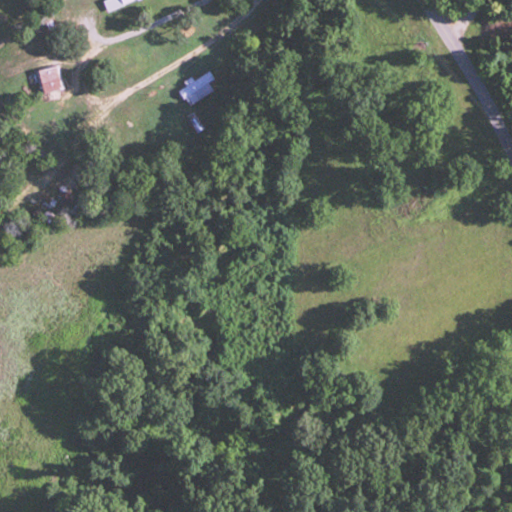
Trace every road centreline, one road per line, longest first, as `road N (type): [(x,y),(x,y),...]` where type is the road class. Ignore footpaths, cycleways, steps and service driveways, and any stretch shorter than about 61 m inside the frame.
road 1 (residential): [(0,192),(94,125),(109,89),(104,39),(175,0)]
road 2 (tertiary): [(511,148),(455,34),(451,0)]
